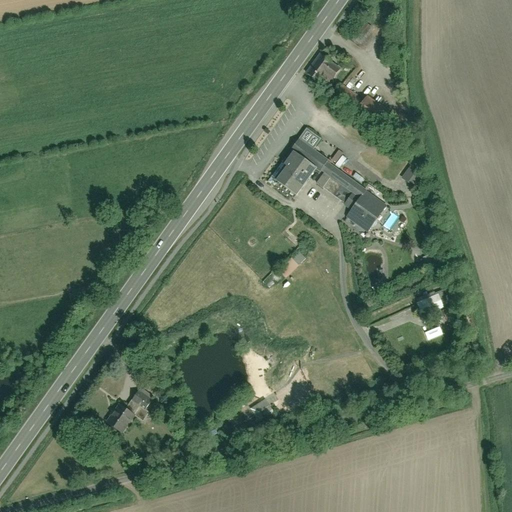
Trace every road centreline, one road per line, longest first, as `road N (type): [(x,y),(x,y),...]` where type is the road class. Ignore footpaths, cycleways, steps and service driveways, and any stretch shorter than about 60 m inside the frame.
road 1 (tertiary): [(339,0),(0,473)]
road 2 (residential): [(10,511),(511,372)]
